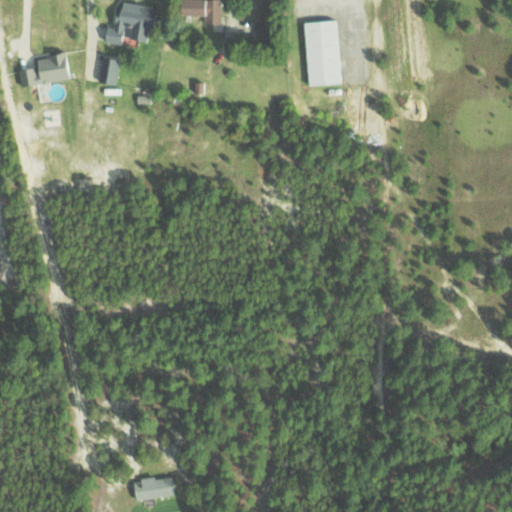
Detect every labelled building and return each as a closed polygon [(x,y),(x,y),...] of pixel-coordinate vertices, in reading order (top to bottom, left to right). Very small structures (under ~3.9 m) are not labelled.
[(153,7),(118,0),(113,28),(105,27),(102,41),(121,45),(123,37),(147,41),(153,7)] [(219,0),(175,0),(176,15),(185,15),(185,23),(220,23),(219,0)] [(302,21),(305,85),(338,83),(335,20),(302,21)] [(66,52),(31,57),(33,67),(22,69),(24,85),(70,79),(66,52)] [(97,82),(115,85),(119,60),(101,57),(97,82)] [(193,93),(205,94),(205,82),(193,81),(193,93)] [(366,85),(356,85),(357,133),(367,133),(366,85)] [(170,475),(131,479),(133,498),(172,494),(170,475)]
